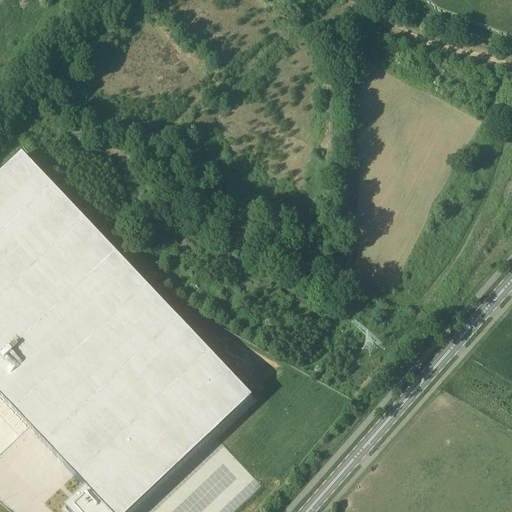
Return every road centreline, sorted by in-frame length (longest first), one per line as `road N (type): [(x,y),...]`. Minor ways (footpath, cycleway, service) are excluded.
road 1 (secondary): [(307,511),(511,280)]
road 2 (track): [(511,68),(393,30),(350,0)]
